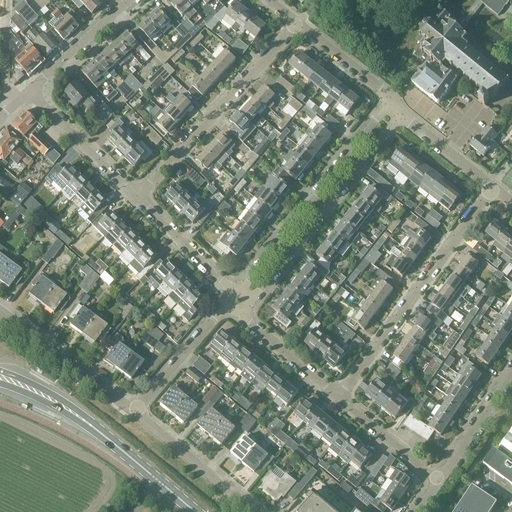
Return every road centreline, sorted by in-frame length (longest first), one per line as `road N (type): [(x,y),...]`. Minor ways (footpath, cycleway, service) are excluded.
road 1 (residential): [(336,399),(493,187)]
road 2 (residential): [(388,97),(235,293)]
road 3 (residential): [(247,303),(397,110)]
road 4 (secondary): [(193,511),(66,409),(0,377)]
road 5 (residential): [(135,196),(296,24)]
road 6 (residential): [(135,411),(0,309)]
road 7 (residential): [(256,511),(135,411)]
road 8 (residential): [(135,196),(29,91)]
road 9 (residential): [(135,411),(225,304)]
road 10 (residential): [(235,293),(135,196)]
road 11 (tertiary): [(29,91),(129,0)]
road 12 (residential): [(336,399),(238,314)]
road 13 (residential): [(438,479),(336,399)]
road 14 (residential): [(438,479),(511,376)]
road 15 (residential): [(493,187),(397,110)]
